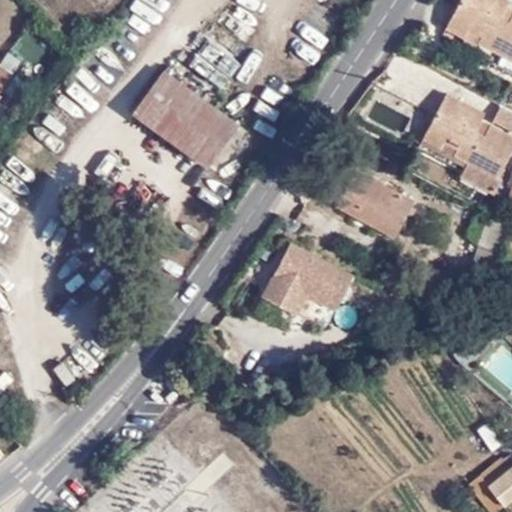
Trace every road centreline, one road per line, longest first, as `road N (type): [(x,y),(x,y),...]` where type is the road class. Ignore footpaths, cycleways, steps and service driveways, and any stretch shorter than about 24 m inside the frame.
road 1 (tertiary): [(395,0),(105,412)]
road 2 (tertiary): [(105,412),(0,489)]
road 3 (tertiary): [(26,511),(105,412)]
